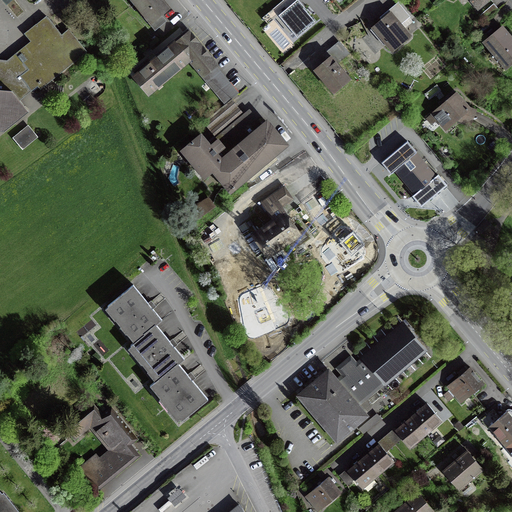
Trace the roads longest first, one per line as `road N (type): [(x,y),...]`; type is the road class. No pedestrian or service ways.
road 1 (residential): [(112,511),(399,274)]
road 2 (secondary): [(202,0),(401,240)]
road 3 (secondary): [(435,277),(511,369)]
